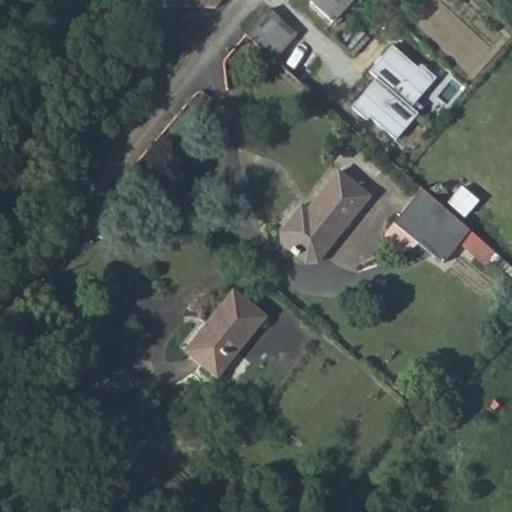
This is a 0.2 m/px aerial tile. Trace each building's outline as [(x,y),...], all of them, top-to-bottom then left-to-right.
[(215,11),(224,0),(167,0),(164,6),(215,11)] [(310,0),(308,3),(329,23),(350,0),(310,0)] [(317,55),(265,12),(243,36),(296,81),(314,58),(317,55)] [(369,71),(379,79),(414,108),(440,79),(423,63),(420,66),(395,45),(369,71)] [(316,60),(314,58),(296,81),(303,87),(322,65),(316,60)] [(379,79),(352,108),(369,123),(374,119),(398,140),(420,113),(414,108),(379,79)] [(365,194),(333,170),(311,199),(314,201),(306,211),(297,205),(277,230),(278,241),(304,260),(314,259),(365,194)] [(464,237),(469,231),(421,188),(390,225),(412,244),(438,267),(458,244),(464,237)] [(391,256),(412,244),(390,225),(380,239),(391,256)] [(486,255),(464,237),(458,244),(480,263),(486,255)] [(259,317),(226,292),(177,351),(210,377),(259,317)] [(353,333),(343,324),(336,332),(346,341),(353,333)] [(331,358),(340,347),(329,337),(319,347),(331,358)]
